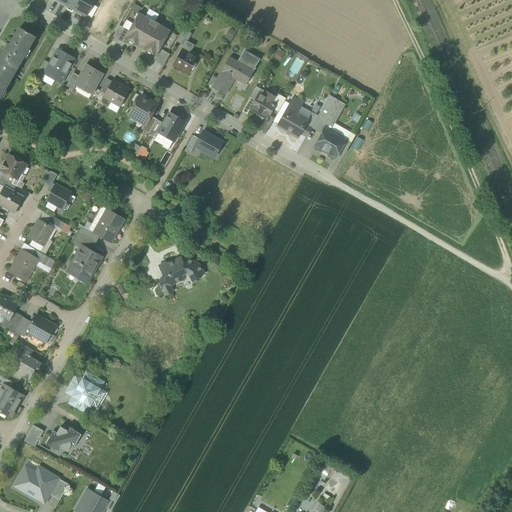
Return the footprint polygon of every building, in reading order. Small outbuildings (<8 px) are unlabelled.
[(75,0),(71,8),(86,16),(92,5),(94,0),(75,0)] [(97,8),(92,5),(86,16),(91,19),(97,8)] [(149,10),(145,17),(149,20),(150,19),(155,22),(158,15),(149,10)] [(155,56),(159,49),(160,50),(160,49),(166,38),(169,31),(159,26),(160,25),(155,22),(150,19),(149,20),(145,17),(139,14),(135,21),(135,20),(132,24),(128,31),(128,32),(129,32),(125,38),(125,39),(138,46),(139,43),(144,46),(143,49),(155,56)] [(126,20),(122,28),(128,31),(132,24),(126,20)] [(112,37),(123,43),(125,39),(125,38),(129,32),(128,32),(128,31),(122,28),(119,26),(112,37)] [(7,44),(0,56),(0,66),(14,74),(36,37),(20,28),(10,45),(7,44)] [(183,46),(185,46),(187,42),(192,34),(184,29),(177,42),(183,46)] [(225,37),(231,41),(236,32),(230,29),(225,37)] [(194,46),(187,42),(185,46),(183,46),(182,49),(190,54),(194,46)] [(152,60),(163,66),(170,55),(160,49),(160,50),(159,49),(155,56),(152,60)] [(180,68),(188,73),(197,58),(190,54),(182,49),(172,65),(179,69),(180,68)] [(285,53),(277,49),(272,57),(280,62),(285,53)] [(44,74),(62,84),(76,60),(58,50),(50,64),(44,74)] [(243,50),(236,62),(241,65),(248,53),(243,50)] [(248,53),(241,65),(236,62),(228,57),(221,69),(223,70),(218,79),(213,88),(225,95),(235,78),(239,80),(241,77),(247,80),(245,84),(247,85),(254,72),(251,71),(258,59),(248,53)] [(37,73),(43,76),(44,74),(50,64),(44,61),(37,73)] [(0,98),(14,74),(0,66),(0,98)] [(76,85),(91,93),(102,75),(87,66),(82,74),(81,74),(80,77),(75,84),(76,85)] [(66,86),(73,90),(76,85),(75,84),(80,77),(73,73),(66,86)] [(213,76),(208,85),(213,88),(218,79),(213,76)] [(99,92),(104,95),(111,83),(106,81),(99,92)] [(102,98),(118,108),(128,91),(112,82),(111,83),(104,95),(102,98)] [(256,86),(249,97),(255,100),(259,93),(264,96),(266,92),(256,86)] [(266,119),(267,119),(269,115),(273,109),(274,107),(271,106),(276,98),(266,92),(264,96),(259,93),(255,100),(250,109),(266,119)] [(278,112),(279,111),(284,101),(286,99),(278,94),(276,98),(271,106),(274,107),(273,109),(278,112)] [(330,121),(329,122),(333,124),(333,123),(344,104),(329,96),(318,115),(330,121)] [(145,124),(150,116),(156,106),(140,97),(130,115),(145,124)] [(242,111),(247,114),(250,109),(255,100),(249,97),(242,111)] [(292,101),(301,106),(303,103),(293,98),(292,101)] [(290,104),(284,101),(279,111),(284,114),(290,104)] [(300,133),(308,118),(297,112),(301,106),(292,101),(290,104),(284,114),(284,115),(286,116),(280,127),(298,137),(300,133)] [(311,112),(301,106),(297,112),(308,118),(311,112)] [(318,115),(318,116),(311,112),(308,118),(300,133),(306,137),(311,128),(321,134),(325,128),(325,129),(329,122),(330,121),(318,115)] [(170,142),(172,143),(184,122),(168,113),(163,123),(156,134),(158,135),(159,134),(161,135),(162,133),(172,139),(170,142)] [(274,118),(269,115),(267,119),(266,119),(260,130),(266,133),(274,118)] [(141,130),(149,134),(157,120),(150,116),(145,124),(141,130)] [(163,123),(157,120),(149,134),(153,136),(155,137),(156,134),(163,123)] [(325,129),(345,140),(349,133),(333,123),(333,124),(329,122),(325,129)] [(314,146),(335,158),(340,150),(345,140),(325,129),(325,128),(321,134),(314,146)] [(202,132),(198,139),(194,146),(214,157),(223,143),(202,132)] [(355,136),(349,133),(345,140),(340,150),(345,153),(355,136)] [(189,154),(194,146),(198,139),(193,136),(184,151),(189,154)] [(130,153),(136,156),(140,148),(135,145),(130,153)] [(0,170),(1,171),(15,179),(17,174),(20,173),(21,174),(26,165),(18,160),(18,159),(16,158),(15,158),(9,155),(0,170)] [(0,173),(0,177),(1,178),(0,180),(0,186),(5,189),(6,187),(13,191),(16,186),(12,184),(15,179),(1,171),(0,173)] [(44,183),(50,187),(57,175),(51,172),(44,183)] [(21,174),(20,173),(17,174),(15,179),(12,184),(16,186),(17,187),(20,182),(21,182),(24,176),(21,174)] [(46,201),(62,210),(71,194),(56,185),(46,201)] [(0,197),(0,206),(14,214),(23,197),(13,191),(6,187),(5,189),(0,197)] [(99,237),(111,244),(124,220),(108,211),(102,222),(100,221),(93,233),(99,237)] [(50,223),(61,229),(64,223),(53,217),(50,223)] [(28,238),(43,246),(53,228),(40,221),(37,225),(36,224),(28,238)] [(86,229),(83,234),(96,242),(99,237),(93,233),(86,229)] [(91,252),(96,242),(83,234),(80,232),(73,244),(81,249),(82,247),(91,252)] [(70,272),(88,282),(101,258),(91,252),(82,247),(81,249),(74,262),(75,262),(70,272)] [(9,272),(26,282),(38,260),(39,260),(31,256),(21,250),(9,272)] [(38,260),(47,265),(50,259),(34,250),(31,256),(39,260),(38,260)] [(165,280),(168,286),(169,286),(184,279),(181,274),(188,271),(190,272),(189,275),(193,283),(198,280),(197,277),(203,274),(199,265),(187,259),(184,263),(183,262),(182,260),(178,261),(177,259),(172,262),(166,265),(171,274),(164,277),(164,278),(165,280)] [(159,266),(164,277),(171,274),(166,265),(166,263),(159,266)] [(159,283),(165,296),(172,292),(169,286),(168,286),(165,280),(159,283)] [(0,294),(0,314),(4,316),(5,319),(9,321),(13,312),(18,305),(0,294)] [(143,298),(135,309),(147,319),(156,308),(143,298)] [(155,325),(147,319),(135,309),(128,318),(130,319),(125,325),(123,324),(117,333),(137,348),(144,339),(141,338),(146,331),(148,333),(155,325)] [(2,325),(15,332),(23,318),(13,312),(9,321),(5,319),(3,322),(2,325)] [(27,332),(41,340),(46,332),(50,334),(55,326),(47,321),(46,322),(41,319),(41,318),(36,315),(32,321),(31,323),(26,332),(27,332)] [(31,323),(23,318),(15,332),(24,337),(27,332),(26,332),(31,323)] [(46,332),(41,340),(45,343),(50,334),(46,332)] [(18,350),(31,357),(34,351),(22,345),(18,350)] [(14,375),(30,383),(33,377),(25,372),(28,367),(36,372),(37,372),(42,363),(31,357),(18,350),(12,361),(20,365),(14,375)] [(33,377),(36,372),(28,367),(25,372),(33,377)] [(70,403),(85,411),(89,404),(96,408),(104,394),(97,390),(101,383),(87,374),(83,381),(76,392),(74,396),(70,403)] [(4,385),(11,389),(14,384),(0,375),(0,386),(2,388),(4,385)] [(68,387),(76,392),(83,381),(74,376),(68,387)] [(0,392),(0,412),(10,418),(23,396),(11,389),(4,385),(2,388),(0,392)] [(76,392),(68,387),(66,391),(74,396),(76,392)] [(24,441),(34,447),(43,431),(33,425),(24,441)] [(58,434),(57,433),(53,431),(46,444),(59,452),(61,448),(67,452),(70,446),(74,447),(81,434),(68,427),(66,431),(60,428),(60,429),(61,430),(58,434)] [(31,460),(27,465),(34,470),(38,465),(31,460)] [(49,494),(58,479),(42,470),(39,475),(26,467),(15,486),(44,503),(46,499),(45,499),(48,494),(49,495),(49,494)] [(68,485),(58,479),(49,494),(59,500),(68,485)] [(90,511),(100,497),(87,490),(77,508),(83,511),(82,511),(90,511)] [(108,502),(105,508),(111,511),(120,496),(113,492),(108,501),(108,502)] [(108,501),(100,497),(90,511),(102,511),(105,508),(108,502),(108,501)]
